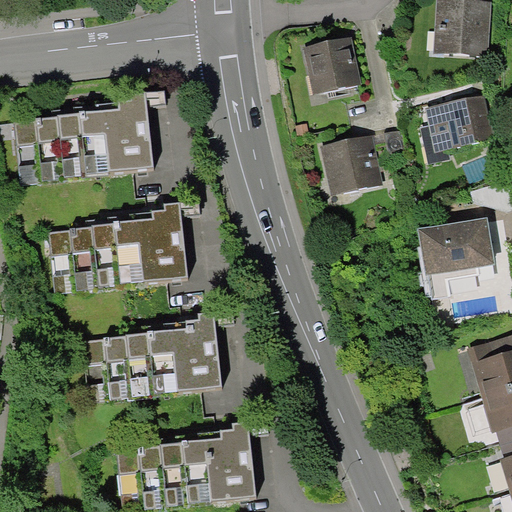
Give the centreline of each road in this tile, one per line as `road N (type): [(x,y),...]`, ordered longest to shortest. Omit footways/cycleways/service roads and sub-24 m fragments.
road 1 (secondary): [(388,511),(249,150),(224,27)]
road 2 (residential): [(224,27),(0,52)]
